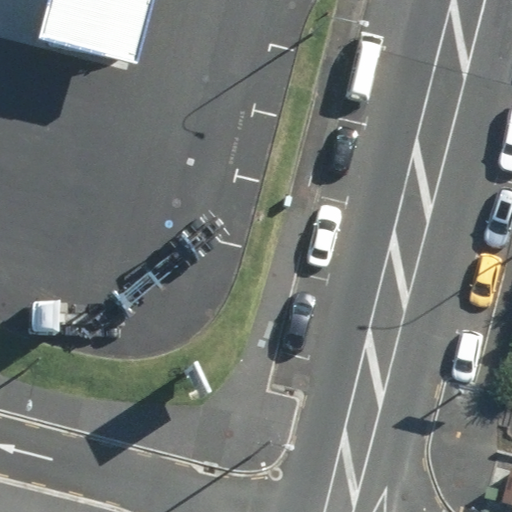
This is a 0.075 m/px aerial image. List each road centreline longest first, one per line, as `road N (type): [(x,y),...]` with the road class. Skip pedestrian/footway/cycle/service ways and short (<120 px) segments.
road 1 (secondary): [(298,511),(398,92),(436,0)]
road 2 (tertiary): [(500,0),(488,122),(388,511)]
road 3 (unclassified): [(248,511),(0,448)]
